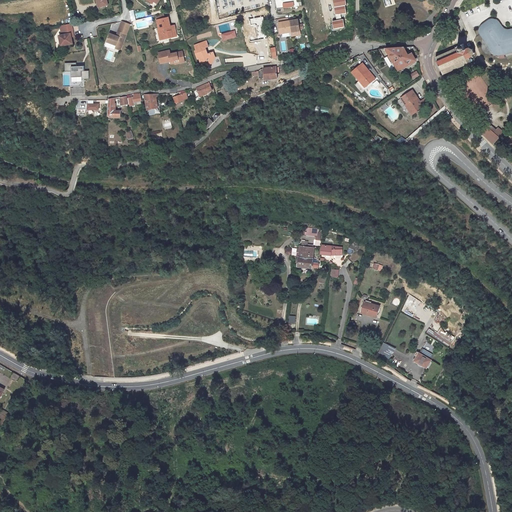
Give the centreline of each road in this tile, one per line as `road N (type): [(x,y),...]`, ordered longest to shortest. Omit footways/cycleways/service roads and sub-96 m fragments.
road 1 (tertiary): [(0,356),(62,387),(123,393),(289,351),(331,352),(399,382),(471,432),(495,511)]
road 2 (residential): [(60,98),(186,87),(359,46)]
road 3 (secondary): [(511,239),(427,158),(435,146),(446,147),(511,204)]
road 4 (residential): [(209,129),(253,91),(359,46)]
road 5 (secondary): [(511,172),(450,105),(428,66),(430,43)]
